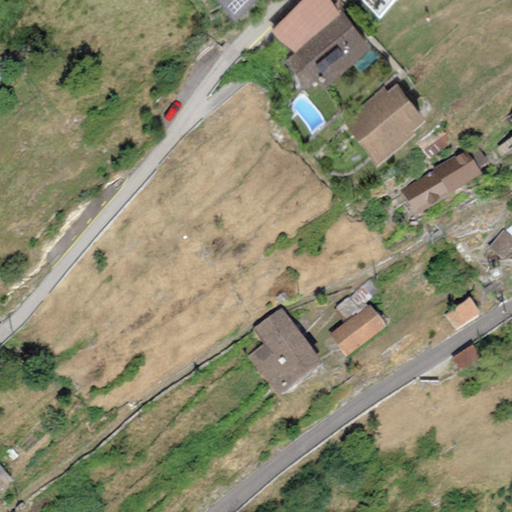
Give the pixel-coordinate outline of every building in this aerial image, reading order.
[(257,0),(218,0),(236,19),(257,0)] [(323,89),(371,48),(331,0),(302,0),(271,32),(293,52),(282,63),(306,87),(315,82),(323,89)] [(362,0),(362,1),(379,18),(394,0),(362,0)] [(343,119),(376,167),(415,135),(412,132),(425,122),(397,84),(387,92),(384,87),(343,119)] [(511,111),(501,119),(511,129),(511,111)] [(468,152),(479,168),(488,162),(477,146),(468,152)] [(467,150),(401,191),(417,215),(482,174),(479,168),(468,152),(467,150)] [(503,259),(511,247),(511,236),(503,229),(488,247),(503,259)] [(479,313),(468,298),(445,314),(455,329),(479,313)] [(369,305),(329,334),(345,357),(385,328),(369,305)] [(281,309),(252,330),(263,346),(247,357),(276,397),(321,364),(281,309)] [(481,359),(473,345),(452,358),(461,372),(481,359)] [(0,489),(11,481),(0,467),(0,489)]
